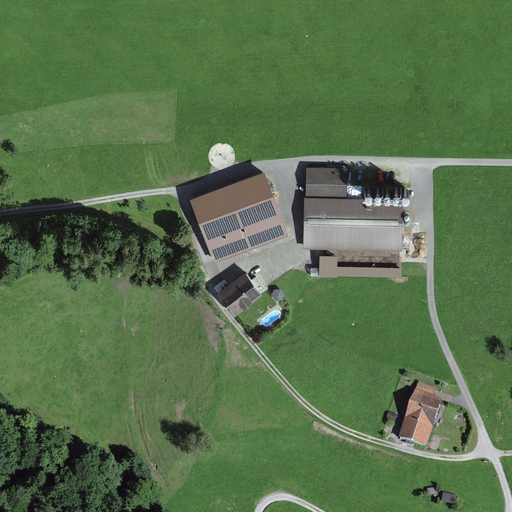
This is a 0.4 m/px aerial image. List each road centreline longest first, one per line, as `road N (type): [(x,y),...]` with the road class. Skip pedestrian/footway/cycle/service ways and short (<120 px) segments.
road 1 (track): [(198,243),(225,312),(327,420),(427,455),(494,455)]
road 2 (track): [(494,455),(430,299),(428,162)]
road 3 (track): [(287,161),(180,191),(0,214)]
road 4 (unclassified): [(511,163),(287,161)]
road 5 (track): [(78,203),(198,243)]
